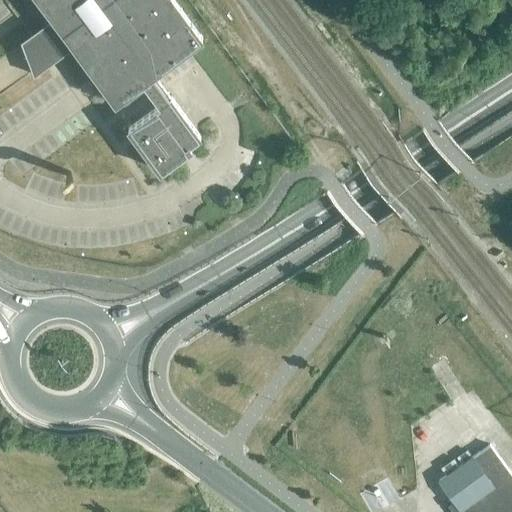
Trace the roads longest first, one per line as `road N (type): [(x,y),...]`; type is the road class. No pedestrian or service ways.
road 1 (primary): [(511,83),(182,289),(95,319)]
road 2 (primary): [(115,361),(163,315),(511,99)]
road 3 (secondary): [(261,511),(104,393)]
road 4 (primary): [(21,326),(9,368),(32,405),(66,414),(104,393)]
